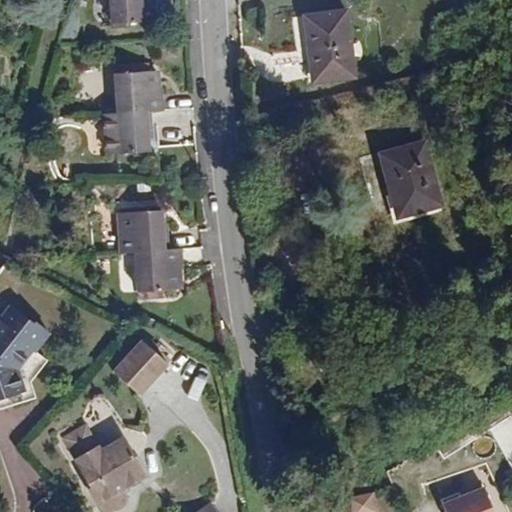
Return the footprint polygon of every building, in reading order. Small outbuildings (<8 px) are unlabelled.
[(153,5),(152,0),(106,0),(108,27),(149,26),(148,5),(153,5)] [(343,18),(301,22),(307,87),(351,81),(343,18)] [(147,115),(157,114),(156,95),(153,95),(151,75),(111,78),(113,117),(147,115)] [(142,137),(148,136),(147,115),(113,117),(100,118),(102,159),(143,156),(142,137)] [(419,149),(388,157),(394,180),(384,183),(393,221),(435,210),(419,149)] [(384,183),(394,180),(388,157),(377,159),(384,183)] [(157,214),(114,217),(117,258),(129,257),(165,255),(164,234),(158,235),(157,214)] [(165,255),(129,257),(132,296),(173,294),(172,279),(178,279),(176,255),(165,255)] [(49,329),(36,319),(34,321),(13,305),(2,318),(0,316),(0,396),(24,389),(17,366),(33,345),(35,347),(49,329)] [(174,379),(150,353),(119,382),(143,407),(174,379)] [(188,395),(199,401),(210,381),(199,375),(188,395)] [(325,425),(340,421),(336,407),(321,411),(325,425)] [(64,433),(75,456),(99,445),(87,422),(64,433)] [(102,450),(99,445),(75,456),(89,484),(86,485),(98,511),(111,511),(110,509),(122,503),(124,496),(123,493),(125,487),(124,484),(143,474),(124,438),(102,450)] [(443,502),(446,511),(498,511),(487,484),(443,502)] [(352,511),(380,511),(377,492),(350,496),(352,511)]
